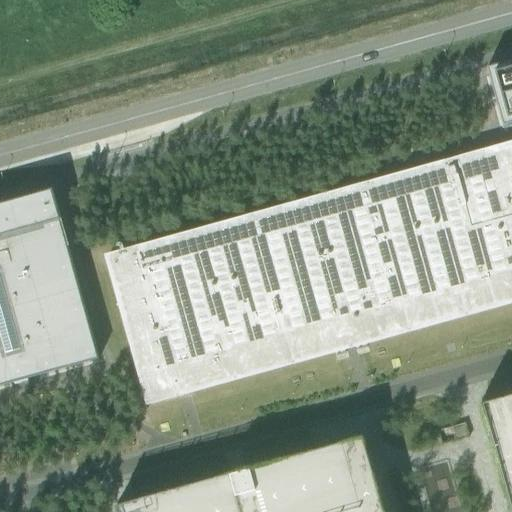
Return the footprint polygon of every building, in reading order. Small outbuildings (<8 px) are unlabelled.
[(511,62),(485,70),(502,130),(511,127),(511,62)] [(347,349),(511,303),(511,302),(511,146),(488,153),(106,259),(147,404),(347,349)] [(0,388),(98,361),(51,192),(0,206),(0,388)] [(511,511),(511,399),(481,408),(508,511),(511,511)] [(463,427),(452,430),(455,441),(455,442),(466,438),(463,427)] [(115,511),(381,511),(361,441),(254,470),(115,509),(115,511)]
